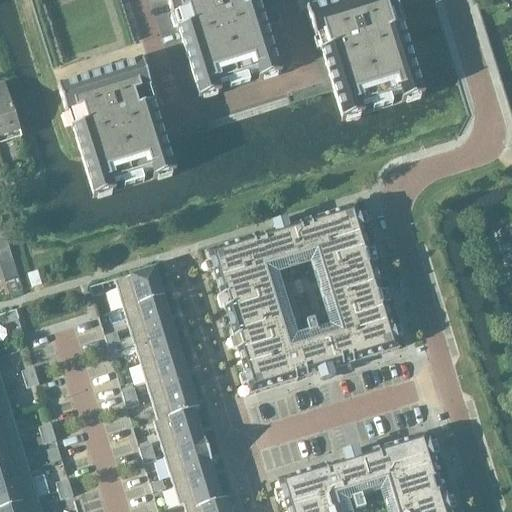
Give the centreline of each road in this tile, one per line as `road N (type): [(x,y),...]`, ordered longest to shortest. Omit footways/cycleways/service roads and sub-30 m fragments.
road 1 (residential): [(447,381),(396,211),(409,176),(486,147),(491,123),(453,0)]
road 2 (residential): [(138,0),(173,107),(191,113),(302,74),(284,0)]
road 3 (residential): [(447,381),(255,440)]
road 4 (residential): [(119,511),(64,337)]
road 5 (residential): [(484,511),(447,381)]
